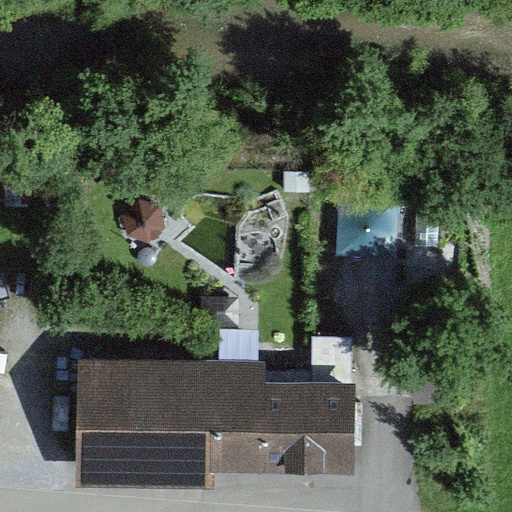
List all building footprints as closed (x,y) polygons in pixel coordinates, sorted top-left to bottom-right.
[(311,168),(284,169),(285,189),(311,188),(311,168)] [(347,188),(347,241),(398,241),(399,189),(347,188)] [(140,198),(125,211),(128,233),(152,239),(166,222),(162,201),(140,198)] [(267,351),(80,349),(79,476),(216,477),(217,459),(354,460),(355,369),(267,369),(267,351)] [(460,362),(417,362),(416,398),(460,398),(460,362)]
